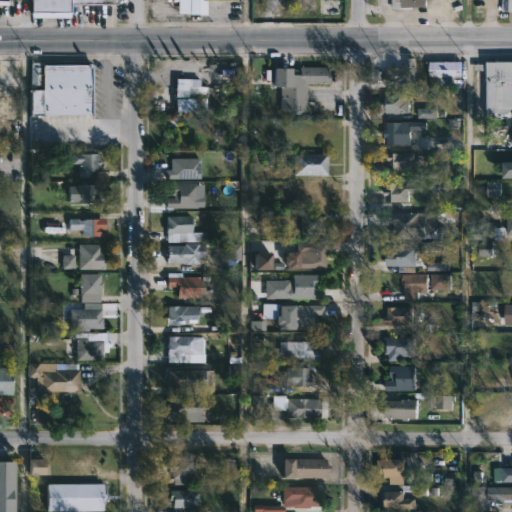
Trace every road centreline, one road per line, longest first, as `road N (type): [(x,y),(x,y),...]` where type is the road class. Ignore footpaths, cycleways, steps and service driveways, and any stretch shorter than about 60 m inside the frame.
road 1 (residential): [(140,0),(137,511)]
road 2 (residential): [(360,0),(357,511)]
road 3 (residential): [(0,440),(511,441)]
road 4 (tertiary): [(0,40),(511,40)]
